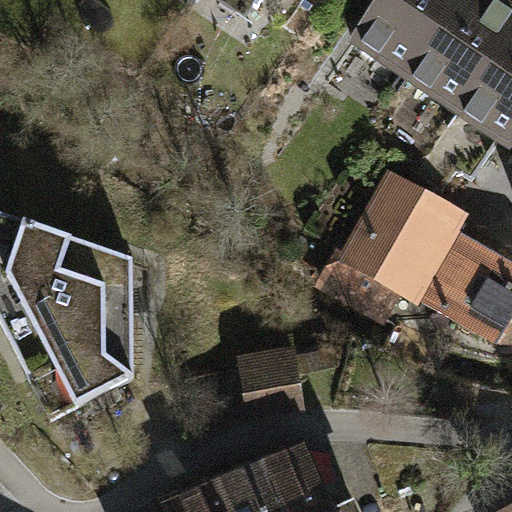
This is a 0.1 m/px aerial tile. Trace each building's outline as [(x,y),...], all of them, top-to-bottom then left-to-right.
[(239,0),(251,8),(256,0),(239,0)] [(511,13),(492,0),(371,0),(342,44),(500,147),(511,130),(511,129),(511,13)] [(339,253),(323,283),(386,319),(400,292),(503,346),(511,329),(511,267),(458,235),(464,224),(398,187),(355,262),(339,253)] [(125,263),(0,219),(0,305),(39,369),(21,377),(44,423),(126,380),(125,263)] [(511,329),(503,346),(511,342),(511,329)] [(295,353),(240,362),(250,418),(304,408),(295,353)] [(162,511),(349,511),(336,482),(316,491),(297,446),(160,507),(162,511)]
